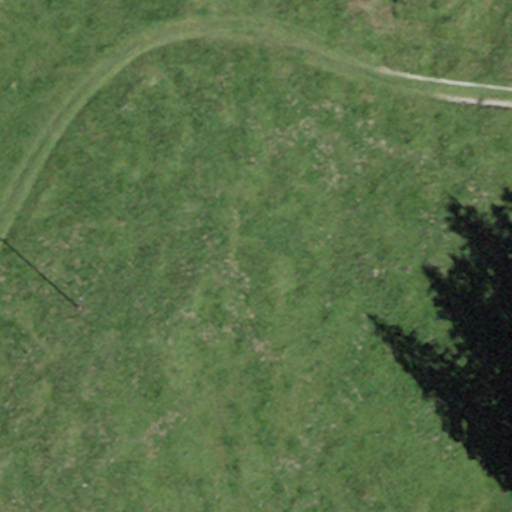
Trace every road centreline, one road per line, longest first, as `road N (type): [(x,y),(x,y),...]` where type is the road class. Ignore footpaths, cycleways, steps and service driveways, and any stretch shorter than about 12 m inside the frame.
road 1 (track): [(0,233),(81,98),(121,62),(155,44),(202,36),(300,54)]
road 2 (track): [(511,96),(389,80),(300,54),(251,0)]
